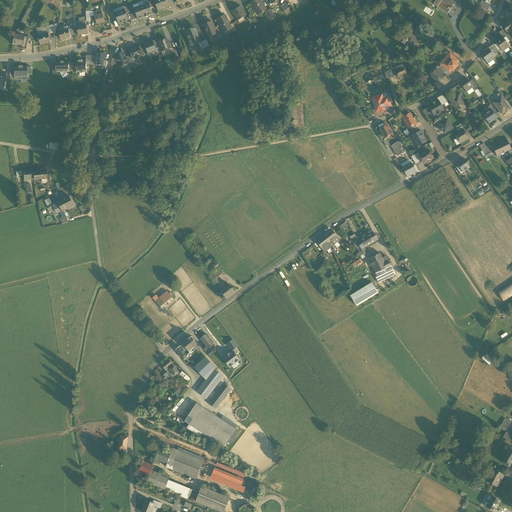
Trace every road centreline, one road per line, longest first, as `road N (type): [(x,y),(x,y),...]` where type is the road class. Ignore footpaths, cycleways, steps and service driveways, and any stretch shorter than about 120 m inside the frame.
road 1 (residential): [(405,182),(342,216),(164,352),(130,406),(133,511)]
road 2 (track): [(94,155),(192,156),(369,125)]
road 3 (secondary): [(0,59),(113,40),(216,0)]
road 4 (track): [(164,352),(101,272),(89,193),(94,155)]
road 5 (track): [(94,155),(114,31),(104,0)]
road 6 (residential): [(503,0),(455,79),(414,105)]
